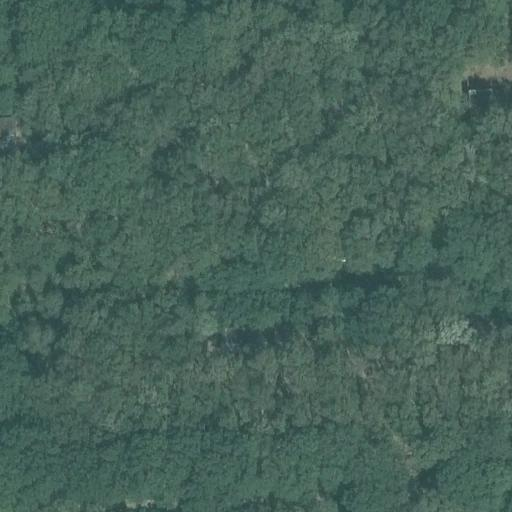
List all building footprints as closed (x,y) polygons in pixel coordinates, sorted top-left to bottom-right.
[(511,95),(473,99),(467,99),(470,131),(511,127),(511,95)] [(0,163),(13,163),(11,122),(0,122),(0,163)] [(511,321),(473,324),(475,356),(511,353),(511,321)] [(218,333),(220,365),(299,361),(298,329),(218,333)] [(396,465),(396,481),(422,481),(422,465),(396,465)]
